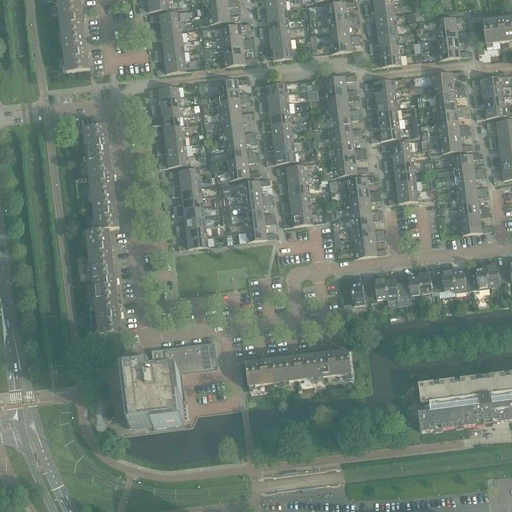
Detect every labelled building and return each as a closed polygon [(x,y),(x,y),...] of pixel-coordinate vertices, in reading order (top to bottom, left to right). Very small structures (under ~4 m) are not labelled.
[(364,7),(365,12),(394,8),(393,0),(379,0),(373,1),(374,6),(364,7)] [(168,2),(148,4),(149,9),(139,10),(140,16),(169,12),(168,2)] [(257,10),(258,16),(287,12),(286,2),(266,5),(267,9),(257,10)] [(209,7),(210,16),(230,14),(229,9),(239,8),(238,3),(209,7)] [(326,7),(327,17),(347,14),(347,10),(356,8),(356,3),(326,7)] [(82,4),(58,6),(63,40),(86,38),(82,4)] [(394,8),(365,12),(366,17),(375,16),(376,20),(396,18),(394,8)] [(288,22),(287,12),(258,16),(258,20),(268,19),(268,24),(288,22)] [(230,14),(210,16),(211,26),(240,23),(240,17),(230,19),(230,14)] [(348,19),(347,14),(327,17),(329,26),(358,23),(357,18),(348,19)] [(160,23),(161,27),(181,25),(180,15),(150,18),(151,24),(160,23)] [(396,18),(376,20),(376,25),(367,26),(367,31),(397,28),(396,18)] [(436,23),(437,33),(457,30),(457,25),(466,24),(465,19),(436,23)] [(511,42),(511,19),(483,23),(486,46),(511,42)] [(288,22),(268,24),(269,29),(259,30),(260,35),(289,31),(288,22)] [(359,28),(358,23),(329,26),(330,36),(350,34),(349,29),(359,28)] [(152,33),(153,38),(182,35),(181,25),(161,27),(162,32),(152,33)] [(221,29),(222,40),(242,37),(242,32),(251,31),(251,26),(221,29)] [(397,28),(367,31),(368,36),(378,35),(378,40),(398,38),(397,28)] [(457,30),(437,33),(438,42),(468,39),(467,34),(458,35),(457,30)] [(291,41),(289,31),(260,35),(261,40),(270,39),(271,43),(291,41)] [(330,36),(331,46),(360,42),(360,37),(350,38),(350,34),(330,36)] [(163,42),(163,47),(183,44),(182,35),(153,38),(153,43),(163,42)] [(222,40),(224,49),(253,46),(252,41),(243,42),(242,37),(222,40)] [(86,38),(63,40),(67,75),(90,72),(86,38)] [(399,47),(398,38),(378,40),(379,45),(369,46),(370,51),(399,47)] [(468,39),(438,42),(440,52),(459,50),(459,45),(468,44),(468,39)] [(292,51),(291,41),(271,43),(271,48),(262,49),(262,54),(292,51)] [(360,42),(331,46),(332,56),(352,54),(351,48),(361,47),(360,42)] [(183,44),(163,47),(164,52),(154,53),(155,58),(184,54),(183,44)] [(224,49),(225,59),(245,57),(244,52),(254,51),(253,46),(224,49)] [(399,47),(370,51),(370,56),(380,55),(381,59),(400,57),(399,47)] [(459,50),(440,52),(441,62),(470,59),(470,53),(460,54),(459,50)] [(292,51),(262,54),(263,59),(273,58),(273,63),(293,61),(292,51)] [(184,54),(155,58),(156,63),(165,61),(166,66),(186,64),(184,54)] [(245,57),(225,59),(226,69),(256,66),(255,60),(245,61),(245,57)] [(400,57),(381,59),(381,64),(372,65),(372,71),(402,67),(400,57)] [(186,64),(166,66),(166,71),(157,72),(157,78),(187,74),(186,64)] [(433,77),(434,88),(454,85),(454,80),(463,79),(462,74),(433,77)] [(326,81),(327,91),(347,89),(346,84),(356,83),(355,77),(326,81)] [(482,87),(483,91),(502,89),(501,79),(472,83),(472,88),(482,87)] [(218,84),(220,94),(239,92),(239,87),(248,86),(248,81),(218,84)] [(375,90),(375,95),(395,92),(394,82),(364,86),(365,91),(375,90)] [(455,90),(454,85),(434,88),(436,97),(465,94),(464,89),(455,90)] [(267,94),(268,98),(288,96),(286,86),(257,89),(258,95),(267,94)] [(160,97),(160,102),(180,99),(179,89),(150,93),(150,98),(160,97)] [(327,91),(328,101),(358,97),(357,92),(347,93),(347,89),(327,91)] [(502,89),(483,91),(483,96),(474,97),(474,102),(504,99),(502,89)] [(220,94),(221,104),(250,101),(250,96),(240,97),(239,92),(220,94)] [(366,101),(367,106),(396,102),(395,92),(375,95),(376,100),(366,101)] [(465,99),(465,94),(436,97),(437,107),(456,105),(456,100),(465,99)] [(288,96),(268,98),(268,103),(259,104),(259,109),(289,106),(288,96)] [(358,97),(328,101),(329,111),(349,108),(349,103),(358,102),(358,97)] [(151,108),(152,113),(181,109),(180,99),(160,102),(161,106),(151,108)] [(484,106),(485,111),(505,109),(504,99),(474,102),(475,107),(484,106)] [(221,104),(222,114),(242,111),(241,107),(251,106),(250,101),(221,104)] [(377,110),(378,114),(397,112),(396,102),(367,106),(367,111),(377,110)] [(456,105),(437,107),(438,117),(467,113),(467,108),(457,109),(456,105)] [(270,113),(270,118),(290,115),(289,106),(259,109),(260,114),(270,113)] [(329,111),(331,120),(360,117),(359,112),(350,113),(349,108),(329,111)] [(181,109),(152,113),(153,118),(162,116),(163,121),(183,119),(181,109)] [(505,109),(485,111),(486,116),(476,117),(477,122),(506,119),(505,109)] [(242,111),(222,114),(223,124),(253,120),(252,115),(242,116),(242,111)] [(369,120),(369,125),(399,122),(397,112),(378,114),(378,119),(369,120)] [(467,113),(438,117),(439,126),(459,124),(458,119),(468,118),(467,113)] [(291,125),(290,115),(270,118),(271,123),(261,124),(262,129),(291,125)] [(331,120),(332,130),(352,128),(351,123),(361,122),(360,117),(331,120)] [(154,127),(154,132),(184,128),(183,119),(163,121),(163,126),(154,127)] [(223,124),(224,134),(244,131),(244,126),(253,125),(253,120),(223,124)] [(399,122),(369,125),(370,130),(379,129),(380,134),(400,131),(399,122)] [(497,129),(498,134),(511,132),(511,122),(487,125),(488,131),(497,129)] [(459,129),(459,124),(439,126),(440,136),(470,133),(469,128),(459,129)] [(272,133),(273,137),(292,135),(291,125),(262,129),(263,134),(272,133)] [(84,130),(88,165),(111,162),(107,127),(84,130)] [(165,136),(165,141),(185,138),(184,128),(154,132),(155,137),(165,136)] [(332,130),(333,140),(362,136),(362,131),(352,133),(352,128),(332,130)] [(244,131),(224,134),(226,143),(255,140),(254,135),(245,136),(244,131)] [(400,131),(380,134),(381,139),(371,140),(372,145),(401,141),(400,131)] [(489,140),(489,145),(511,142),(511,132),(498,134),(498,139),(489,140)] [(440,136),(442,146),(461,143),(461,139),(470,138),(470,133),(440,136)] [(292,135),(273,137),(273,142),(264,143),(264,148),(294,145),(292,135)] [(362,136),(333,140),(334,150),(354,147),(353,142),(363,141),(362,136)] [(156,147),(157,151),(186,148),(185,138),(165,141),(166,145),(156,147)] [(226,143),(227,153),(247,151),(246,146),(256,145),(255,140),(226,143)] [(499,149),(500,154),(511,152),(511,142),(489,145),(490,150),(499,149)] [(461,143),(442,146),(443,156),(472,152),(471,147),(462,148),(461,143)] [(392,152),(393,157),(412,155),(411,144),(382,148),(382,153),(392,152)] [(275,152),(275,157),(295,154),(294,145),(264,148),(265,153),(275,152)] [(354,147),(334,150),(335,159),(365,156),(364,151),(355,152),(354,147)] [(167,155),(168,160),(187,158),(186,148),(157,151),(157,156),(167,155)] [(247,151),(227,153),(228,163),(257,159),(257,154),(247,155),(247,151)] [(511,152),(500,154),(501,158),(491,160),(492,165),(511,162),(511,152)] [(295,154),(275,157),(276,161),(266,163),(267,168),(296,164),(295,154)] [(412,155),(393,157),(393,162),(384,163),(384,168),(414,164),(412,155)] [(453,159),(454,169),(474,167),(473,162),(483,161),(482,155),(453,159)] [(335,159),(337,169),(356,167),(356,162),(365,161),(365,156),(335,159)] [(187,158),(168,160),(168,165),(159,166),(159,171),(189,168),(187,158)] [(258,164),(257,159),(228,163),(229,173),(249,170),(248,165),(258,164)] [(88,165),(92,199),(116,196),(111,162),(88,165)] [(502,168),(502,173),(511,171),(511,162),(492,165),(492,170),(502,168)] [(395,172),(395,176),(415,174),(414,164),(384,168),(385,173),(395,172)] [(287,175),(288,180),(308,177),(306,167),(277,171),(278,176),(287,175)] [(356,167),(337,169),(338,179),(367,176),(367,170),(357,171),(356,167)] [(454,169),(455,179),(485,175),(484,170),(474,171),(474,167),(454,169)] [(249,170),(229,173),(230,183),(260,179),(259,174),(250,175),(249,170)] [(180,178),(180,183),(200,181),(199,171),(169,174),(170,180),(180,178)] [(511,171),(502,173),(503,178),(493,179),(494,184),(511,182),(511,171)] [(386,182),(387,187),(416,184),(415,174),(395,176),(396,181),(386,182)] [(485,175),(455,179),(456,189),(476,186),(476,181),(485,180),(485,175)] [(308,177),(288,180),(288,185),(279,186),(279,191),(309,187),(308,177)] [(348,182),(349,192),(369,190),(368,185),(378,184),(377,178),(348,182)] [(171,189),(172,194),(201,190),(200,181),(180,183),(181,188),(171,189)] [(240,185),(242,195),(262,193),(261,188),(271,187),(270,182),(240,185)] [(397,191),(398,196),(417,193),(416,184),(387,187),(387,192),(397,191)] [(456,189),(458,198),(487,195),(486,190),(477,191),(476,186),(456,189)] [(310,197),(309,187),(279,191),(280,196),(290,195),(290,199),(310,197)] [(182,198),(183,203),(202,200),(201,190),(172,194),(172,199),(182,198)] [(369,190),(349,192),(350,202),(380,198),(379,193),(370,194),(369,190)] [(262,193),(242,195),(243,205),(272,202),(272,197),(262,198),(262,193)] [(417,193),(398,196),(398,201),(388,202),(389,207),(419,204),(417,193)] [(458,198),(459,208),(479,206),(478,201),(488,200),(487,195),(458,198)] [(92,199),(96,232),(96,233),(110,231),(110,232),(120,230),(116,196),(92,199)] [(281,205),(282,210),(311,207),(310,197),(290,199),(291,204),(281,205)] [(350,202),(352,211),(371,209),(371,204),(380,203),(380,198),(350,202)] [(204,210),(202,200),(183,203),(183,207),(174,209),(174,213),(204,210)] [(273,207),(272,202),(243,205),(244,215),(264,212),(263,208),(273,207)] [(459,208),(460,218),(490,214),(489,209),(479,210),(479,206),(459,208)] [(292,214),(292,219),(312,216),(311,207),(282,210),(282,215),(292,214)] [(371,209),(352,211),(353,221),(382,218),(382,213),(372,214),(371,209)] [(184,217),(185,222),(205,220),(204,210),(174,213),(175,218),(184,217)] [(244,215),(245,225),(275,221),(274,216),(265,217),(264,212),(244,215)] [(460,218),(461,228),(481,225),(481,220),(490,219),(490,214),(460,218)] [(312,216),(292,219),(293,224),(284,225),(284,230),(314,227),(312,216)] [(382,218),(353,221),(354,231),(374,228),(373,224),(383,223),(382,218)] [(176,228),(177,233),(206,229),(205,220),(185,222),(186,227),(176,228)] [(275,221),(245,225),(247,234),(266,232),(266,227),(275,226),(275,221)] [(481,225),(461,228),(463,238),(492,234),(491,229),(482,230),(481,225)] [(354,231),(355,241),(385,237),(384,232),(374,233),(374,228),(354,231)] [(187,237),(187,241),(207,239),(206,229),(177,233),(177,238),(187,237)] [(96,233),(96,232),(87,234),(91,268),(114,265),(110,232),(110,231),(96,233)] [(266,232),(247,234),(248,244),(277,241),(277,235),(267,237),(266,232)] [(385,237),(355,241),(356,250),(376,248),(376,243),(385,242),(385,237)] [(207,239),(187,241),(188,246),(178,247),(179,253),(209,249),(207,239)] [(376,248),(356,250),(358,261),(387,257),(386,252),(377,253),(376,248)] [(91,268),(95,302),(118,299),(114,265),(91,268)] [(487,270),(489,288),(500,286),(500,284),(506,283),(504,271),(498,271),(497,266),(486,267),(487,270)] [(470,272),(473,293),(473,296),(479,296),(479,293),(490,291),(489,288),(487,270),(477,272),(476,269),(470,269),(470,272)] [(443,278),(437,279),(438,291),(444,291),(444,293),(455,292),(453,274),(453,271),(442,272),(443,278)] [(473,293),(470,272),(453,274),(455,292),(455,295),(473,293)] [(419,275),(419,279),(422,296),(432,295),(432,292),(438,291),(437,279),(431,280),(430,274),(419,275)] [(388,300),(386,283),(386,279),(374,281),(375,287),(369,287),(371,300),(371,306),(377,305),(377,302),(388,300)] [(403,281),(406,308),(413,307),(412,301),(422,299),(422,296),(419,279),(403,281)] [(386,283),(388,300),(388,304),(398,302),(399,309),(406,308),(403,281),(386,283)] [(371,300),(369,287),(363,288),(363,286),(352,287),(354,308),(365,307),(365,301),(371,300)] [(118,299),(95,302),(99,337),(123,334),(118,299)] [(133,430),(183,424),(181,403),(185,403),(182,375),(220,371),(216,344),(153,352),(156,370),(153,371),(126,375),(133,430)] [(315,357),(317,380),(352,376),(349,352),(315,357)] [(315,357),(280,361),(283,384),(317,380),(315,357)] [(283,384),(280,361),(246,365),(249,389),(283,384)] [(511,374),(511,372),(503,373),(504,375),(490,377),(490,375),(474,377),(474,379),(461,381),(461,379),(453,380),(454,382),(441,383),(440,381),(433,382),(433,384),(419,386),(422,405),(430,404),(431,413),(419,414),(421,434),(435,432),(435,434),(443,433),(443,431),(456,429),(456,431),(464,430),(463,428),(477,427),(477,429),(485,428),(484,426),(493,425),(493,426),(501,426),(501,424),(510,423),(511,422),(511,374)]
